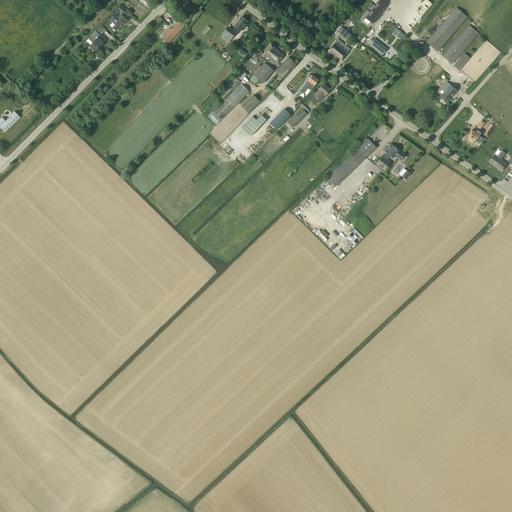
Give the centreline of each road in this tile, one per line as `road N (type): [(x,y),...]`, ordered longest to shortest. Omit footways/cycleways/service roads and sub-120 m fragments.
road 1 (unclassified): [(432,141),(237,0)]
road 2 (tertiary): [(0,169),(166,0)]
road 3 (unclassified): [(432,141),(511,50)]
